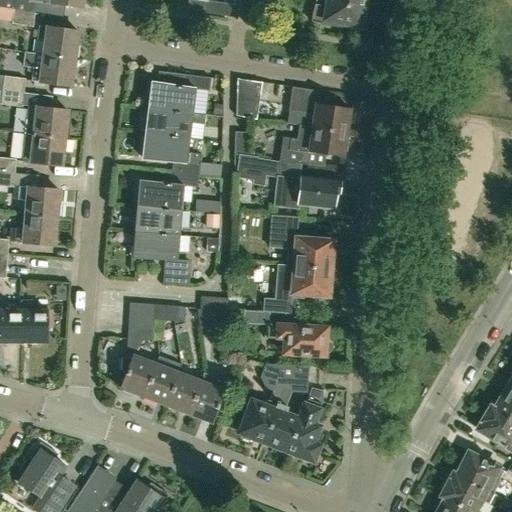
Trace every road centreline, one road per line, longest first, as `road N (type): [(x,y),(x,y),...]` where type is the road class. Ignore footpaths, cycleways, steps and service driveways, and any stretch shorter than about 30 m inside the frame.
road 1 (residential): [(363,511),(361,416),(390,89)]
road 2 (residential): [(69,417),(109,41)]
road 3 (residential): [(390,89),(109,41)]
road 4 (residential): [(372,511),(511,276)]
road 5 (residential): [(324,511),(69,417)]
